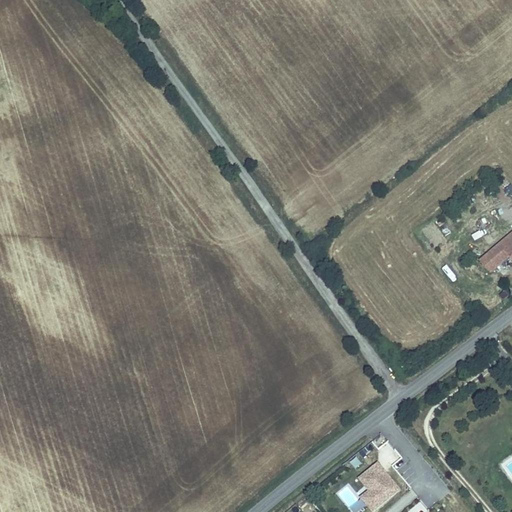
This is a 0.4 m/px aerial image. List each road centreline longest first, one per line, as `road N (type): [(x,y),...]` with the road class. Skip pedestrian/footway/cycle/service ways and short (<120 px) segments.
road 1 (tertiary): [(255,511),(511,313)]
road 2 (unknown): [(377,416),(424,479),(421,493),(399,511)]
